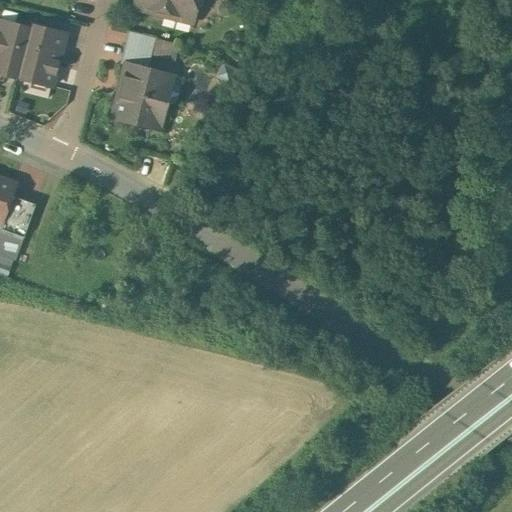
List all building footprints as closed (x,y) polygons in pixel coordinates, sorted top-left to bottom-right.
[(134,0),(133,7),(147,11),(150,8),(191,18),(195,6),(200,4),(201,0),(134,0)] [(25,27),(0,20),(0,73),(17,78),(31,25),(26,23),(25,27)] [(64,33),(31,25),(17,78),(27,80),(27,79),(51,85),(64,33)] [(154,38),(127,30),(119,63),(125,65),(126,64),(146,69),(154,38)] [(146,69),(126,64),(125,65),(112,116),(157,128),(171,76),(146,69)] [(14,183),(0,178),(0,221),(10,195),(14,183)] [(35,204),(10,195),(0,221),(0,229),(23,238),(35,204)] [(5,255),(0,253),(0,273),(6,276),(9,266),(2,263),(5,255)]
